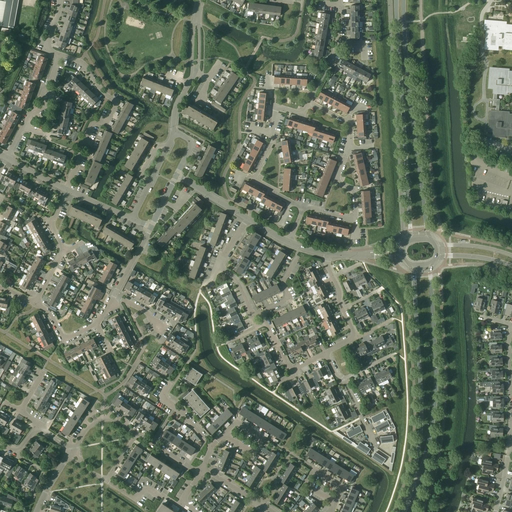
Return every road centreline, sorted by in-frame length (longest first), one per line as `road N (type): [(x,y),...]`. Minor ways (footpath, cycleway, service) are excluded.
road 1 (secondary): [(408,511),(434,411),(429,263)]
road 2 (secondary): [(410,264),(417,427),(399,511)]
road 3 (secondary): [(429,238),(403,0)]
road 4 (secondary): [(396,0),(408,239)]
road 5 (residential): [(303,206),(355,214),(354,191),(337,175),(349,122),(316,105),(302,113),(274,106)]
road 6 (residential): [(65,189),(92,122),(106,123),(115,108),(87,66),(58,53)]
road 7 (residential): [(303,206),(256,181),(272,143),(274,106)]
road 8 (residential): [(36,304),(64,249),(51,222),(65,189)]
road 9 (residential): [(509,450),(511,326)]
